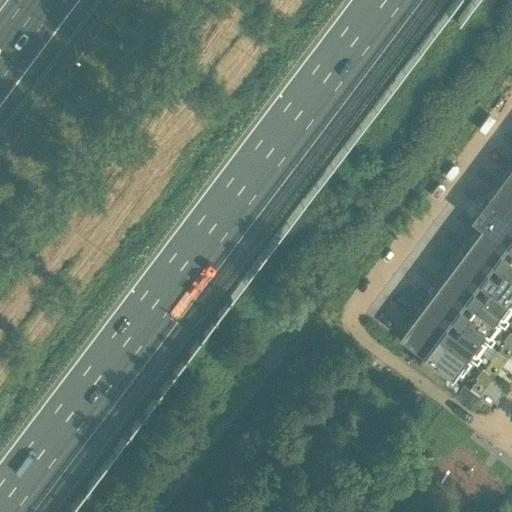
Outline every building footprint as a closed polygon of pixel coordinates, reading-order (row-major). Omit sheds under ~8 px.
[(511,162),(499,180),(511,190),(511,162)] [(511,190),(499,180),(485,198),(511,218),(511,190)] [(511,218),(485,198),(471,217),(480,225),(481,224),(505,242),(511,232),(511,218)] [(473,234),(467,242),(491,260),(498,251),(505,242),(481,224),(480,225),(473,234)] [(467,242),(453,261),(477,279),(485,269),(491,260),(467,242)] [(498,251),(491,260),(501,268),(511,276),(511,252),(508,258),(498,251)] [(453,261),(439,279),(463,297),(470,288),(477,279),(453,261)] [(485,269),(477,279),(487,286),(504,299),(505,298),(509,293),(511,294),(511,276),(501,268),(496,277),(485,269)] [(439,279),(426,297),(450,315),(457,306),(463,297),(439,279)] [(470,288),(463,297),(474,305),(491,318),(491,317),(496,311),(501,315),(510,302),(505,298),(504,299),(487,286),(481,295),(470,288)] [(426,297),(412,315),(436,333),(443,324),(450,315),(426,297)] [(457,306),(450,315),(460,323),(477,336),(478,335),(482,329),(487,333),(497,321),(491,317),(491,318),(474,305),(467,314),(457,306)] [(412,315),(397,334),(409,343),(409,344),(410,344),(416,349),(416,350),(417,349),(421,352),(422,352),(436,333),(412,315)] [(443,324),(436,333),(463,354),(464,353),(468,347),(473,351),(483,339),(478,335),(477,336),(460,323),(454,331),(443,324)] [(510,346),(511,343),(511,332),(509,330),(502,340),(510,346)] [(422,352),(416,360),(440,379),(446,371),(447,370),(450,373),(455,366),(460,370),(469,357),(464,353),(463,354),(436,333),(422,352)] [(497,364),(503,355),(495,349),(489,358),(497,364)] [(483,382),(490,373),(482,367),(475,376),(483,382)]
